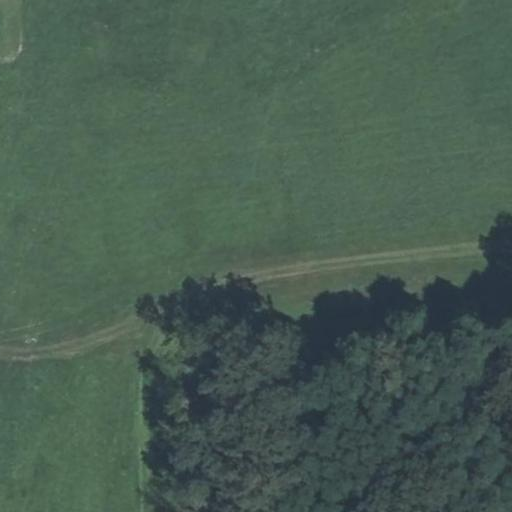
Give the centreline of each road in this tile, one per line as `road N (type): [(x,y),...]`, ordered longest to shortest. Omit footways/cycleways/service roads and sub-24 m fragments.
road 1 (track): [(0,342),(87,337),(246,295),(511,266)]
road 2 (track): [(191,308),(106,379),(0,498)]
